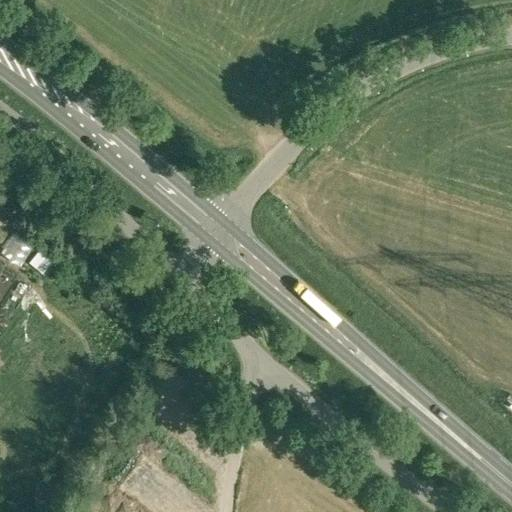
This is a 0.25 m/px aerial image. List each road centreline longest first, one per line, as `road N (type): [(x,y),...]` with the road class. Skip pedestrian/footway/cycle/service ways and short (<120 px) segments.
road 1 (primary): [(511,484),(218,227)]
road 2 (unclassified): [(511,30),(443,43),(375,77),(300,140),(218,227)]
road 3 (unclassified): [(448,511),(173,276)]
road 4 (primary): [(218,227),(0,57)]
road 5 (unclassified): [(173,276),(0,113)]
road 6 (track): [(266,177),(254,140),(250,0)]
road 7 (unknown): [(269,363),(253,395),(224,511)]
